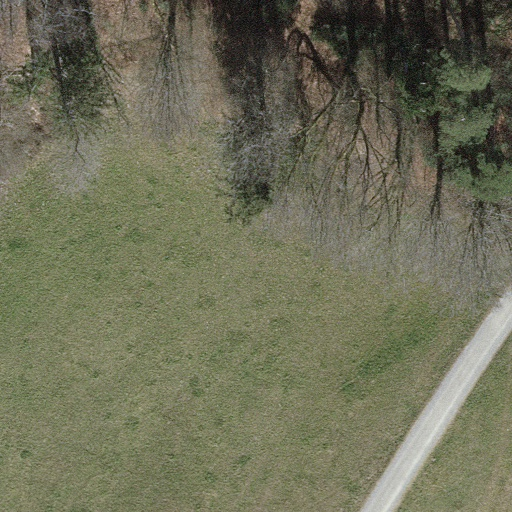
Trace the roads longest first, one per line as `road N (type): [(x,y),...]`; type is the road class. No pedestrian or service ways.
road 1 (track): [(505,323),(426,283),(336,260),(237,248)]
road 2 (track): [(384,511),(511,314)]
